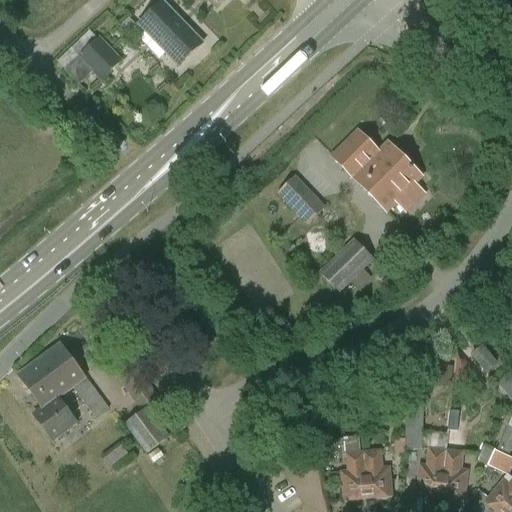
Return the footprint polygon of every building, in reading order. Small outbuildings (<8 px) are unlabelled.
[(178,69),(202,45),(161,4),(137,27),(178,69)] [(93,73),(101,82),(123,63),(100,37),(78,57),(80,59),(66,71),(79,86),(93,73)] [(331,159),(352,180),(379,153),(358,132),(331,159)] [(379,153),(352,180),(390,217),(428,179),(390,142),(379,153)] [(316,200),(298,217),(307,227),(325,210),(316,200)] [(340,294),(374,260),(354,240),(320,275),(340,294)] [(487,371),(497,363),(483,345),(473,354),(487,371)] [(96,420),(109,411),(88,382),(87,382),(61,346),(17,378),(42,411),(34,417),(52,442),(76,425),(58,400),(73,389),(96,420)] [(475,370),(458,353),(455,379),(466,380),(475,370)] [(140,415),(149,409),(160,401),(129,354),(109,368),(140,415)] [(497,384),(507,396),(511,392),(511,375),(510,373),(497,384)] [(149,409),(140,415),(124,426),(146,456),(169,438),(149,409)] [(422,451),(423,409),(407,409),(405,450),(422,451)] [(394,458),(405,458),(405,441),(394,440),(394,458)] [(477,461),(487,466),(494,450),(484,445),(477,461)] [(327,446),(316,449),(320,466),(331,464),(327,446)] [(416,496),(440,499),(446,452),(428,450),(426,467),(420,466),(416,496)] [(505,454),(494,450),(487,466),(498,470),(505,454)] [(380,452),(363,454),(367,501),(391,498),(389,469),(382,469),(380,452)] [(463,454),(446,452),(440,499),(464,502),(468,467),(461,466),(463,454)] [(367,501),(363,454),(345,456),(347,472),(340,473),(343,503),(367,501)] [(484,503),(494,511),(508,511),(511,508),(511,480),(508,485),(503,481),(484,503)]
